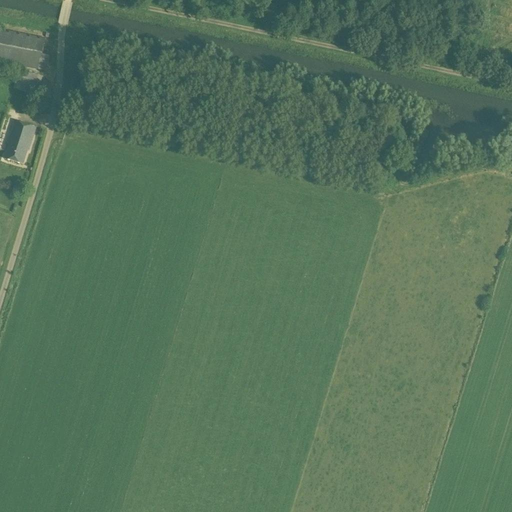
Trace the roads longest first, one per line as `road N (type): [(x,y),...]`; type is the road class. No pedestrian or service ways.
road 1 (track): [(511,85),(104,0)]
road 2 (unclassified): [(0,300),(50,133),(67,0)]
